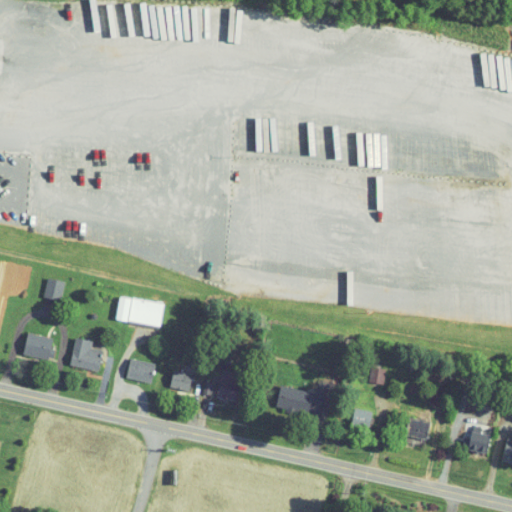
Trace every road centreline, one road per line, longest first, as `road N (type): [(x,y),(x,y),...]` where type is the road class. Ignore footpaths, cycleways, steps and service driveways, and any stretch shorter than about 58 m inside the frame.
road 1 (primary): [(0,387),(269,447)]
road 2 (primary): [(335,463),(511,505)]
